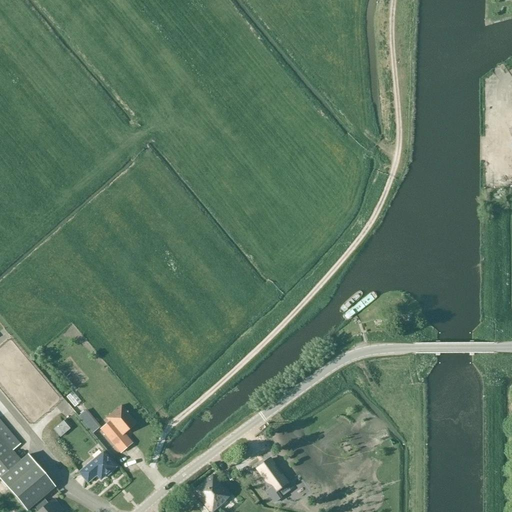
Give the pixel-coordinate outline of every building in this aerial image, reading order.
[(395,318),(381,319),(382,327),(395,325),(395,318)] [(109,423),(100,430),(120,453),(132,443),(125,434),(137,424),(121,406),(106,419),(109,423)] [(13,452),(20,445),(0,421),(0,479),(26,511),(27,511),(34,506),(38,511),(62,511),(63,511),(53,500),(48,504),(43,499),(56,488),(31,460),(31,459),(28,455),(26,457),(21,461),(13,452)] [(103,451),(78,473),(88,485),(97,477),(101,482),(117,468),(103,451)] [(264,465),(247,478),(265,501),(258,507),(262,511),(271,511),(287,501),(285,499),(288,496),(264,465)] [(225,502),(230,498),(213,476),(192,493),(207,511),(214,511),(226,503),(225,502)]
